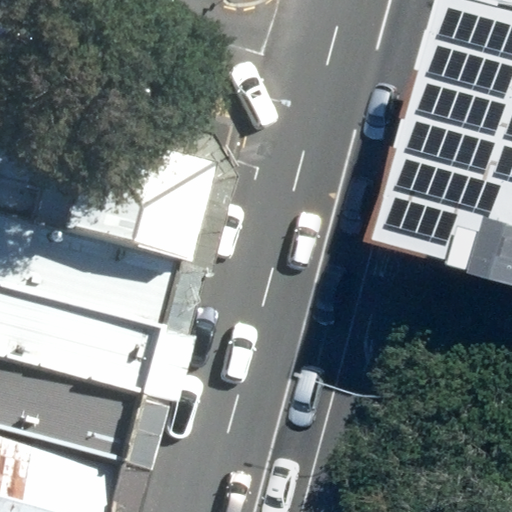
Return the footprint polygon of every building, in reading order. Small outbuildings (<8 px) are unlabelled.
[(511,67),(461,258),(511,272),(511,67)] [(0,290),(143,331),(191,168),(0,119),(0,290)] [(0,360),(125,394),(143,331),(0,290),(0,360)] [(0,436),(104,465),(125,394),(0,360),(0,436)] [(0,511),(91,511),(104,465),(0,436),(0,511)]
